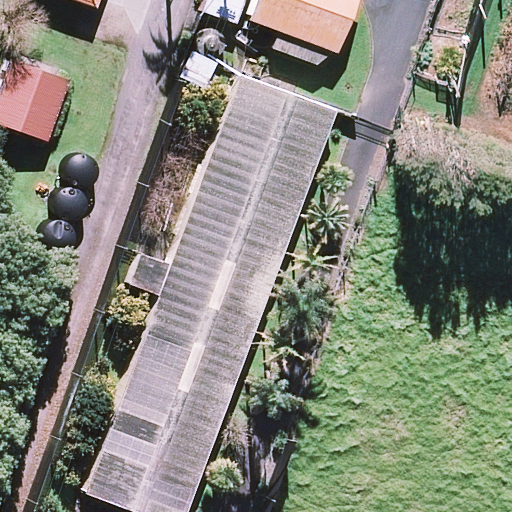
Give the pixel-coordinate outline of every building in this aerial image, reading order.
[(71,0),(94,8),(96,0),(71,0)] [(201,0),(196,13),(235,27),(244,0),(201,0)] [(253,0),(246,20),(274,31),(266,51),(328,74),(354,2),(355,0),(253,0)] [(217,63),(187,51),(175,83),(204,95),(217,63)] [(66,81),(9,61),(0,85),(0,125),(46,141),(66,81)] [(123,287),(156,299),(84,492),(136,511),(183,511),(332,113),(238,78),(170,261),(137,249),(123,287)]
